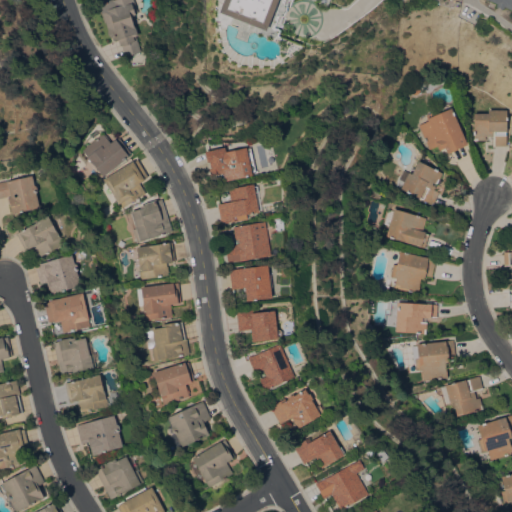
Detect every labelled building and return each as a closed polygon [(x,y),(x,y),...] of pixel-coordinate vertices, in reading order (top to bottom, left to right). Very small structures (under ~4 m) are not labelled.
[(107,0),(133,0),(139,13),(131,16),(135,27),(136,27),(139,35),(136,36),(141,50),(124,56),(118,39),(114,40),(112,37),(111,37),(109,34),(108,31),(108,29),(105,21),(99,3),(107,0)] [(219,12),(223,0),(284,0),(284,2),(287,3),(286,5),(287,7),(286,10),(284,14),(283,15),(282,16),(279,15),(275,23),(269,21),(265,30),(219,12)] [(489,0),(511,0),(511,9),(502,6),(501,9),(495,6),(496,3),(489,0)] [(428,120),(426,114),(439,109),(440,112),(451,107),(468,144),(448,152),(445,147),(439,149),(437,145),(429,149),(419,124),(428,120)] [(474,112),(488,113),(488,109),(507,109),(507,145),(493,145),(493,139),(489,139),(489,135),(486,135),(486,140),(474,139),(474,112)] [(103,176),(82,149),(103,133),(110,142),(115,138),(129,156),(103,176)] [(224,146),(226,151),(246,147),(250,165),(255,163),(257,171),(252,172),(253,174),(227,180),(224,168),(212,171),(212,170),(211,170),(206,152),(208,152),(208,150),(224,146)] [(133,160),(134,161),(137,159),(147,176),(144,178),(145,179),(139,183),(145,192),(122,207),(104,179),(133,160)] [(442,172),(437,183),(434,181),(432,184),(436,186),(434,189),(439,192),(433,204),(396,185),(404,169),(412,173),(418,160),(442,172)] [(34,184),(37,186),(38,191),(36,192),(39,207),(13,213),(9,196),(0,197),(0,181),(32,175),(34,184)] [(259,211),(246,213),(247,218),(234,221),(234,219),(221,222),(217,203),(231,200),(229,188),(253,183),(259,211)] [(137,242),(133,228),(135,228),(130,211),(141,208),(140,206),(146,204),(146,203),(156,199),(162,216),(167,215),(172,231),(137,242)] [(426,217),(422,230),(425,231),(425,233),(429,234),(425,247),(386,236),(394,208),(426,217)] [(60,237),(61,236),(64,242),(39,256),(34,245),(26,250),(16,233),(37,222),(36,221),(48,215),(60,237)] [(265,221),(271,255),(228,262),(226,246),(236,244),(233,226),(265,221)] [(172,241),(175,260),(166,262),(168,274),(140,279),(138,271),(140,271),(139,264),(140,263),(137,247),(172,241)] [(436,259),(432,279),(424,277),(424,279),(420,278),(417,292),(394,287),(397,277),(391,276),(391,274),(386,273),(388,263),(393,264),(393,263),(397,264),(400,251),(436,259)] [(511,280),(511,265),(504,265),(503,251),(509,251),(509,252),(511,252),(511,280)] [(75,263),(77,264),(79,269),(77,271),(81,284),(52,293),(48,281),(40,283),(35,265),(72,253),(75,263)] [(272,297),(247,300),(245,287),(231,289),(229,270),(268,264),(272,297)] [(145,320),(143,305),(139,305),(136,288),(179,282),(181,302),(171,303),(173,316),(145,320)] [(45,302),(50,301),(50,300),(83,292),(90,326),(63,332),(61,320),(54,321),(49,322),(45,302)] [(437,303),(437,317),(427,316),(426,333),(395,331),(397,301),(437,303)] [(278,338),(252,341),(251,328),(238,330),(236,309),(252,308),(253,312),(275,310),(278,338)] [(154,360),(152,346),(148,347),(145,330),(162,327),(161,325),(182,321),(185,338),(187,338),(190,353),(154,360)] [(61,375),(53,342),(59,340),(58,340),(71,336),(71,338),(75,337),(75,339),(85,337),(90,354),(91,354),(94,367),(61,375)] [(0,337),(3,337),(5,343),(9,342),(13,356),(1,359),(4,370),(0,371),(0,337)] [(454,339),(456,359),(449,359),(450,362),(446,362),(448,377),(423,380),(422,370),(419,370),(419,369),(416,369),(415,363),(414,363),(413,352),(418,351),(417,343),(454,339)] [(265,389),(260,378),(266,375),(263,369),(260,370),(259,369),(255,371),(248,357),(258,352),(259,353),(280,343),(294,376),(265,389)] [(185,361),(191,382),(185,384),(189,395),(163,404),(160,395),(152,372),(185,361)] [(106,397),(107,399),(108,402),(107,403),(108,405),(81,412),(80,409),(79,409),(78,403),(79,403),(78,399),(69,401),(65,382),(100,373),(106,397)] [(479,375),(483,388),(474,391),(476,398),(480,397),(483,408),(457,415),(452,401),(449,402),(444,385),(479,375)] [(0,383),(16,379),(20,394),(19,394),(23,411),(19,412),(20,413),(3,417),(2,415),(0,415),(0,383)] [(298,427),(292,416),(280,423),(270,406),(284,397),(286,400),(288,398),(287,397),(293,393),(294,395),(305,388),(308,393),(309,393),(313,399),(311,399),(320,414),(298,427)] [(203,421),(209,434),(182,446),(176,433),(172,431),(171,428),(172,425),(168,417),(203,400),(211,417),(203,421)] [(82,443),(76,425),(114,414),(117,424),(119,425),(120,430),(118,432),(123,446),(93,455),(88,441),(82,443)] [(511,414),(511,437),(509,438),(511,446),(511,449),(511,452),(491,459),(488,450),(485,450),(481,451),(478,439),(481,438),(477,425),(511,414)] [(0,432),(19,428),(25,450),(18,452),(21,463),(0,468),(0,432)] [(344,455),(322,467),(315,456),(304,463),(293,446),(308,437),(310,441),(329,430),(344,455)] [(222,440),(233,458),(226,462),(233,472),(210,486),(192,458),(222,440)] [(95,469),(115,458),(116,460),(126,455),(140,483),(111,498),(95,469)] [(359,459),(364,468),(356,472),(368,494),(340,509),(332,493),(323,498),(315,483),(359,459)] [(36,464),(45,482),(38,485),(44,497),(16,511),(16,510),(13,511),(0,487),(0,485),(2,484),(1,482),(36,464)] [(511,473),(511,506),(511,501),(508,502),(508,501),(504,502),(501,490),(505,490),(501,476),(511,473)] [(165,511),(120,511),(117,505),(152,486),(165,511)] [(63,511),(34,511),(36,511),(37,511),(57,501),(63,511)]
